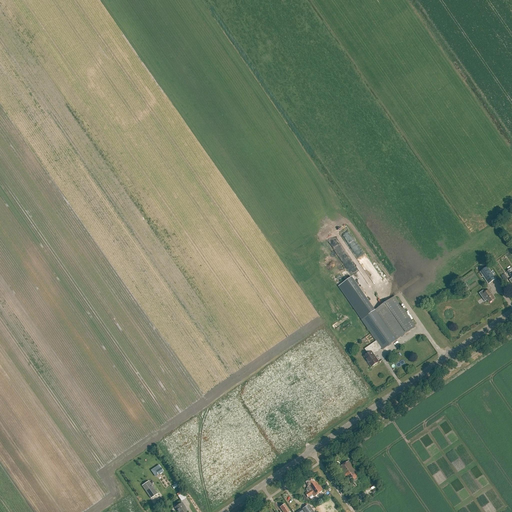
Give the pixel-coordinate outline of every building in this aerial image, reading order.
[(488,284),(496,279),(493,275),(495,274),(493,271),(491,272),(487,267),(480,272),(488,284)] [(352,278),(339,287),(362,320),(372,334),(377,341),(365,349),(368,354),(364,357),(372,367),(379,362),(376,358),(375,358),(373,355),(375,354),(374,353),(381,348),(383,350),(416,327),(395,297),(375,310),(352,278)] [(487,300),(489,303),(495,299),(489,290),(485,293),(483,290),(479,293),(485,302),(487,300)] [(352,466),(349,461),(338,468),(353,489),(364,481),(356,470),(353,466),(352,466)] [(317,482),(316,483),(312,478),(306,482),(308,486),(307,487),(308,488),(307,489),(307,490),(308,492),(305,494),(308,497),(312,494),(314,497),(317,494),(319,497),(321,496),(319,493),(323,491),(317,482)] [(155,491),(152,486),(149,481),(142,486),(151,499),(157,494),(155,491)] [(175,508),(177,511),(178,511),(186,511),(187,511),(183,506),(184,506),(182,503),(175,508)]
